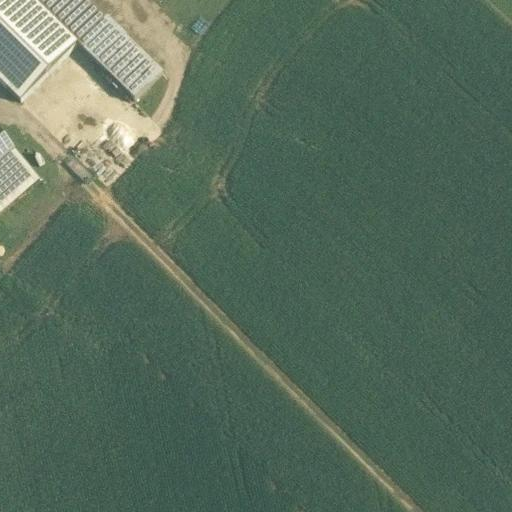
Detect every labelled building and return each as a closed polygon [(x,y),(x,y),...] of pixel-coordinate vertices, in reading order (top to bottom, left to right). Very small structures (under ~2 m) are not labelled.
[(27,0),(0,0),(0,83),(22,106),(78,49),(27,0)] [(85,0),(27,0),(78,49),(135,104),(163,76),(85,0)] [(0,123),(0,135),(16,155),(40,182),(50,175),(3,121),(0,123)] [(0,169),(16,155),(0,135),(0,169)] [(0,217),(40,182),(16,155),(0,169),(0,217)]
